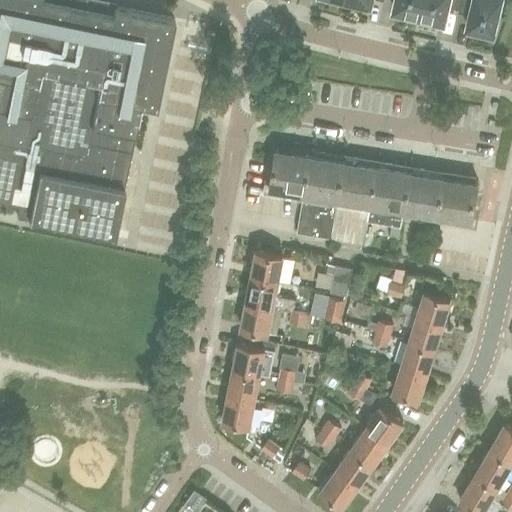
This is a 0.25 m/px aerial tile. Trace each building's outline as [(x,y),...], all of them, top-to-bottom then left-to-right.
[(0,0),(0,197),(18,202),(16,212),(28,214),(27,218),(113,236),(131,149),(140,103),(155,106),(173,17),(113,4),(112,6),(85,0),(84,0),(0,0)] [(395,0),(393,9),(419,15),(422,0),(395,0)] [(448,0),(459,0),(461,0),(460,0),(422,0),(419,15),(444,21),(448,0)] [(500,0),(460,0),(461,0),(472,3),(467,26),(478,29),(477,32),(490,35),(491,32),(493,32),(500,0)] [(164,135),(162,144),(186,148),(187,139),(164,135)] [(270,185),(304,191),(310,151),(276,145),(270,185)] [(297,229),(331,235),(345,157),(310,151),(304,191),(297,229)] [(345,157),(331,235),(365,240),(368,219),(371,202),(378,162),(345,157)] [(411,168),(378,162),(371,202),(368,219),(402,225),(405,207),(411,168)] [(444,173),(411,168),(405,207),(437,213),(444,173)] [(478,179),(444,173),(437,213),(471,219),(478,179)] [(256,248),(250,274),(278,279),(280,269),(286,271),(291,268),(293,260),(290,255),(283,254),(283,253),(256,248)] [(346,294),(353,267),(336,264),(330,291),(346,294)] [(393,280),(389,291),(401,295),(405,283),(409,269),(401,268),(397,267),(393,280)] [(275,293),(278,279),(250,274),(245,299),(272,304),(272,305),(293,309),(294,309),(296,297),(275,293)] [(443,322),(451,298),(424,289),(416,314),(443,322)] [(344,298),(330,295),(325,316),(339,318),(344,298)] [(267,330),(272,305),(272,304),(245,299),(240,325),(267,330)] [(291,321),(304,324),(307,312),(294,309),(293,309),(291,321)] [(443,322),(416,314),(408,339),(435,347),(443,322)] [(379,318),(376,329),(390,334),(393,323),(379,318)] [(390,334),(376,329),(372,341),(386,345),(390,334)] [(435,347),(408,339),(401,363),(427,372),(435,347)] [(237,341),(232,366),(260,371),(270,373),(275,348),(237,341)] [(308,372),(324,371),(323,346),(306,347),(308,372)] [(427,372),(401,363),(393,388),(420,396),(427,372)] [(280,375),(294,378),(296,368),(282,365),(280,375)] [(232,366),(227,391),(254,397),(260,371),(232,366)] [(353,381),(366,386),(370,376),(358,370),(353,381)] [(291,391),(294,378),(280,375),(278,388),(291,391)] [(381,393),(366,387),(366,386),(353,381),(348,392),(376,404),(381,393)] [(252,409),(254,397),(227,391),(221,418),(249,423),(252,409)] [(380,404),(377,409),(365,425),(387,442),(403,420),(380,404)] [(329,417),(323,426),(335,434),(340,425),(329,417)] [(511,460),(511,425),(504,421),(489,447),(511,460)] [(350,445),(373,462),(387,442),(365,425),(350,445)] [(335,434),(323,426),(316,436),(327,444),(335,434)] [(269,437),(262,447),(272,455),(280,445),(269,437)] [(335,467),(358,483),(373,462),(350,445),(335,467)] [(511,460),(489,447),(474,472),(497,485),(511,460)] [(300,459),(293,469),(304,477),(311,467),(300,459)] [(358,483),(335,467),(321,487),(343,504),(358,483)] [(497,485),(474,472),(459,497),(482,511),(497,485)] [(192,511),(196,511),(206,497),(199,492),(192,487),(187,495),(181,504),(192,511)] [(511,507),(511,494),(508,492),(502,502),(511,507)]
